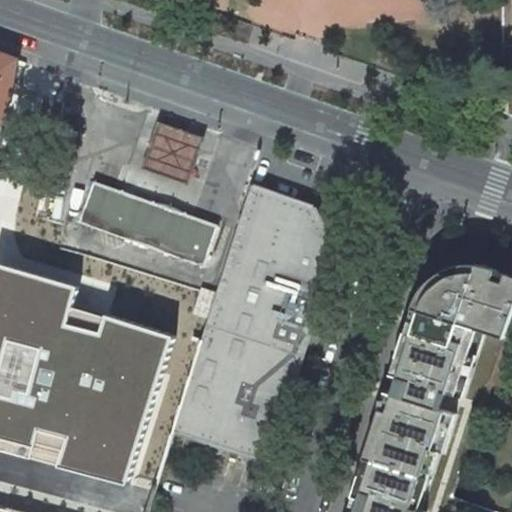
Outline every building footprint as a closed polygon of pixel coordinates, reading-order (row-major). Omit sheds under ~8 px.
[(511,45),(503,46),(502,46),(504,113),(511,115),(511,45)] [(0,156),(6,126),(14,83),(18,59),(0,52),(0,156)] [(206,138),(160,122),(143,167),(190,183),(206,138)] [(123,192),(95,182),(80,222),(108,232),(123,192)] [(203,340),(174,430),(271,461),(338,251),(316,206),(252,184),(217,296),(210,317),(203,340)] [(123,192),(108,232),(205,266),(219,226),(123,192)] [(77,285),(1,263),(0,265),(0,450),(35,460),(40,442),(65,449),(57,478),(131,500),(180,328),(111,308),(105,331),(67,320),(77,285)] [(485,332),(507,339),(511,326),(511,274),(499,270),(486,265),(476,264),(470,264),(464,265),(461,266),(457,268),(443,274),(439,276),(431,283),(423,293),(416,309),(401,355),(400,355),(381,415),(366,460),(361,478),(355,496),(349,511),(422,511),(420,511),(430,480),(439,452),(445,454),(451,436),(457,415),(443,410),(448,393),(464,399),(471,378),(485,332)] [(195,313),(210,317),(217,296),(202,292),(195,313)] [(511,341),(507,340),(494,375),(511,381),(511,377),(511,341)]
